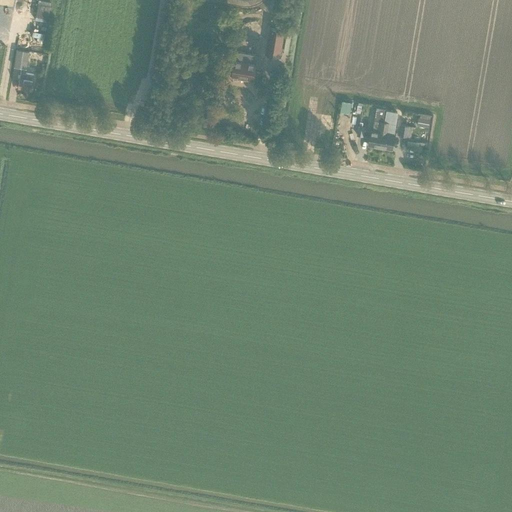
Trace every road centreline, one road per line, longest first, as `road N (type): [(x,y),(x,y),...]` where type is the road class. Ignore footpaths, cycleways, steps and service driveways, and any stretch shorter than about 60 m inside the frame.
road 1 (tertiary): [(511,201),(128,135)]
road 2 (track): [(130,124),(148,90),(164,0)]
road 3 (tertiary): [(128,135),(0,113)]
